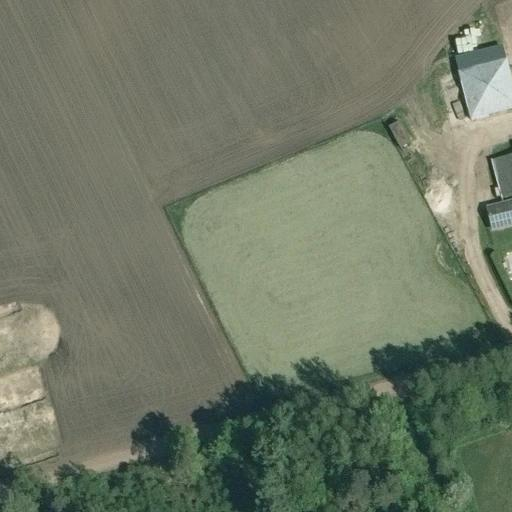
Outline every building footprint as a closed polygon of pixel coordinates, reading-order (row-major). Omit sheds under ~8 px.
[(511,83),(506,61),(457,74),(470,123),(511,111),(511,83)] [(448,105),(459,102),(450,64),(438,67),(448,105)] [(425,122),(412,123),(413,144),(440,143),(439,133),(425,133),(425,122)] [(366,136),(373,159),(383,156),(376,133),(366,136)] [(511,198),(511,157),(491,163),(501,201),(511,198)] [(490,235),(511,228),(511,203),(483,211),(490,235)]
